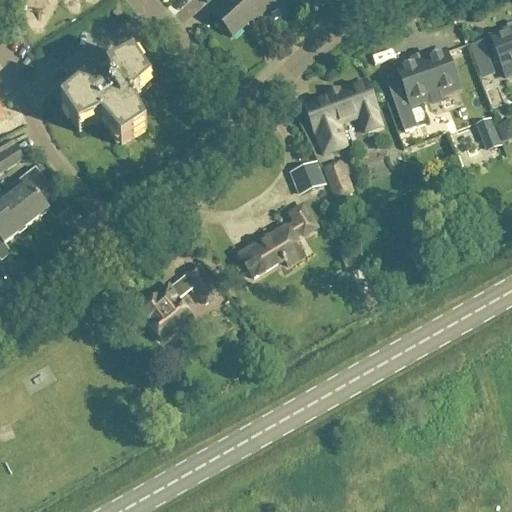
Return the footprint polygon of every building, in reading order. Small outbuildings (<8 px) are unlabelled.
[(231,0),(215,15),(235,38),(254,20),(256,22),(275,4),(273,2),(270,0),(231,0)] [(206,7),(184,22),(194,37),(216,21),(206,7)] [(508,31),(491,38),(508,82),(511,79),(511,31),(510,33),(508,31)] [(401,75),(387,80),(405,133),(416,129),(410,111),(413,109),(428,104),(433,108),(442,105),(443,99),(458,93),(445,56),(400,72),(401,75)] [(85,88),(63,107),(80,133),(101,122),(122,147),(147,131),(144,124),(139,113),(134,102),(152,87),(144,74),(135,61),(108,73),(85,88)] [(315,102),(304,106),(312,127),(324,157),(339,150),(333,134),(341,131),(338,126),(359,118),(365,134),(382,128),(366,83),(315,102)] [(493,133),(489,121),(477,125),(482,137),(493,133)] [(366,152),(371,177),(396,173),(391,147),(366,152)] [(11,149),(0,156),(0,175),(1,175),(20,163),(11,149)] [(323,170),(335,202),(355,195),(342,162),(323,170)] [(291,174),(301,198),(325,188),(315,164),(291,174)] [(18,194),(7,202),(27,229),(51,211),(43,200),(53,193),(37,171),(14,188),(18,194)] [(0,239),(5,246),(27,229),(7,202),(7,203),(0,194),(0,239)] [(305,240),(318,232),(304,209),(292,216),(297,225),(289,230),(288,229),(241,258),(255,281),(286,263),(290,268),(306,259),(295,240),(302,236),(305,240)] [(372,240),(359,247),(358,248),(368,266),(382,258),(372,240)] [(138,311),(153,330),(152,336),(156,342),(162,341),(163,342),(176,332),(178,334),(195,321),(179,301),(193,290),(205,305),(218,297),(199,268),(184,277),(185,279),(170,289),(169,288),(138,311)]
